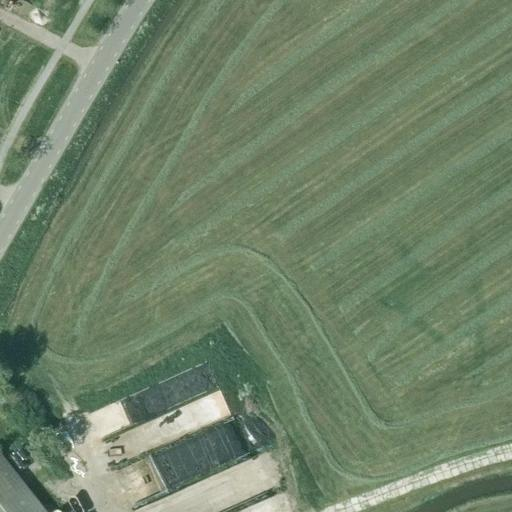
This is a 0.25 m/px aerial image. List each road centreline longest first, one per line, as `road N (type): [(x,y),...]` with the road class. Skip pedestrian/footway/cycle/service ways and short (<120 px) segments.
road 1 (tertiary): [(0,239),(141,0)]
road 2 (track): [(336,511),(511,454)]
